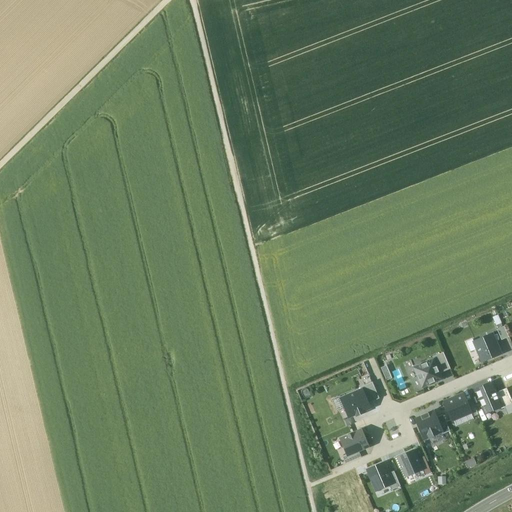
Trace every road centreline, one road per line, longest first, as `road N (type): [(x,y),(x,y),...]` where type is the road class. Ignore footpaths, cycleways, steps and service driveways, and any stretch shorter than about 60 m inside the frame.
road 1 (track): [(313,511),(194,0)]
road 2 (track): [(174,0),(0,173)]
road 3 (residential): [(511,361),(392,412)]
